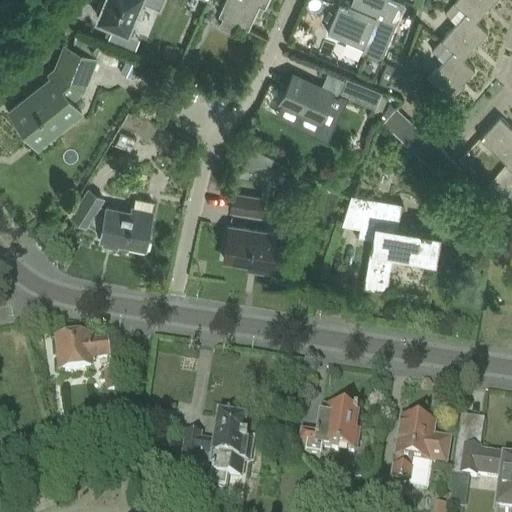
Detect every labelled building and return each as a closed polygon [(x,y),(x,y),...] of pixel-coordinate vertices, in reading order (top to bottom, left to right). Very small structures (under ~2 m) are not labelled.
[(143,0),(160,7),(163,0),(104,0),(105,0),(104,0),(101,0),(97,11),(100,12),(98,16),(128,28),(139,0),(143,0)] [(225,0),(219,13),(224,15),(219,25),(234,31),(238,22),(248,27),(260,3),(265,5),(267,0),(225,0)] [(360,8),(340,0),(338,0),(338,2),(340,3),(328,31),(363,46),(361,51),(379,59),(405,2),(401,0),(359,0),(362,1),(360,8)] [(454,0),(454,1),(460,7),(465,11),(466,10),(477,20),(494,0),(454,0)] [(456,21),(441,39),(447,45),(452,49),(453,48),(464,58),(488,30),(477,20),(466,10),(465,11),(460,7),(454,1),(445,11),(451,17),(456,21)] [(443,59),(428,77),(450,96),(475,68),(464,58),(453,48),(452,49),(447,45),(441,39),(432,49),(439,55),(443,59)] [(55,133),(70,119),(81,110),(57,83),(71,69),(77,72),(84,52),(65,45),(56,68),(50,73),(52,76),(10,110),(34,139),(50,127),(55,133)] [(189,48),(181,67),(195,73),(203,55),(189,48)] [(415,50),(408,59),(417,67),(425,59),(415,50)] [(387,61),(378,80),(387,84),(395,64),(387,61)] [(293,72),(280,100),(283,102),(279,111),(281,115),(291,120),(295,118),(299,109),(321,119),(334,91),(293,72)] [(376,107),(382,91),(382,90),(347,75),(340,92),(376,107)] [(511,162),(511,126),(500,115),(480,137),(507,162),(506,163),(509,166),(511,162)] [(274,156),(245,142),(243,156),(245,156),(244,168),(270,164),(274,156)] [(462,167),(456,162),(453,159),(445,167),(454,175),(462,167)] [(467,164),(458,174),(467,183),(476,173),(467,164)] [(146,248),(152,214),(153,207),(152,207),(153,201),(135,197),(133,205),(131,205),(130,209),(105,204),(104,206),(100,203),(104,197),(89,187),(82,198),(72,215),(86,224),(87,223),(102,232),(100,239),(104,239),(104,243),(117,246),(118,242),(146,248)] [(232,209),(258,213),(263,214),(265,198),(234,193),(232,209)] [(398,225),(402,202),(352,193),(342,223),(374,228),(364,285),(387,289),(393,253),(436,260),(440,233),(398,225)] [(285,257),(284,257),(288,235),(229,225),(224,258),(260,263),(260,268),(282,272),(284,261),(285,257)] [(55,342),(57,362),(58,373),(90,369),(89,365),(93,365),(92,361),(106,359),(105,344),(87,347),(86,339),(55,342)] [(106,394),(117,392),(120,391),(117,378),(116,373),(102,377),(106,394)] [(300,435),(298,448),(298,449),(304,457),(320,459),(321,451),(339,454),(339,453),(353,455),(356,435),(352,434),(355,415),(325,410),(323,421),(319,421),(316,437),(300,435)] [(185,436),(182,456),(181,462),(194,464),(193,471),(210,473),(208,488),(223,491),(225,480),(238,482),(242,463),(245,444),(239,443),(242,425),(234,423),(235,417),(220,414),(215,446),(198,444),(199,438),(185,436)] [(396,442),(390,483),(407,486),(406,489),(426,492),(430,468),(446,470),(450,442),(432,439),(434,428),(399,422),(396,442)] [(460,470),(459,476),(466,477),(475,479),(475,477),(500,480),(495,511),(511,511),(511,458),(479,454),(479,452),(463,450),(460,470)] [(449,499),(448,510),(463,511),(466,490),(464,490),(450,488),(449,499)] [(28,498),(31,511),(45,511),(54,510),(48,492),(28,498)] [(370,493),(367,509),(366,511),(384,511),(387,496),(370,493)] [(357,503),(346,508),(348,511),(361,511),(362,511),(357,503)]
